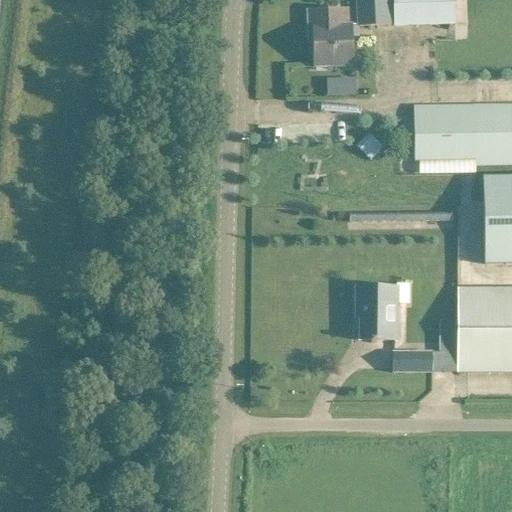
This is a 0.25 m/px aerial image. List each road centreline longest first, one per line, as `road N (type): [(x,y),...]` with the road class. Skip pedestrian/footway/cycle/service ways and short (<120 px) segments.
road 1 (unclassified): [(222,434),(241,0)]
road 2 (unclassified): [(222,434),(511,428)]
